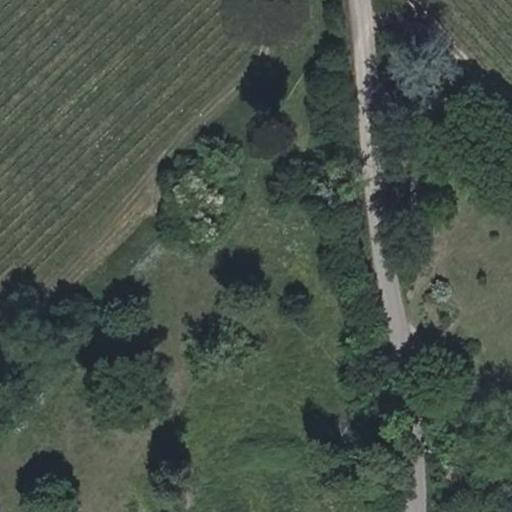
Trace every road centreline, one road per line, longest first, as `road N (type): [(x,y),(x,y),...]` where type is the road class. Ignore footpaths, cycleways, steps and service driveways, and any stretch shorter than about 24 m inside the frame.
road 1 (unclassified): [(356,0),(377,236),(401,342),(416,511)]
road 2 (track): [(415,0),(511,119)]
